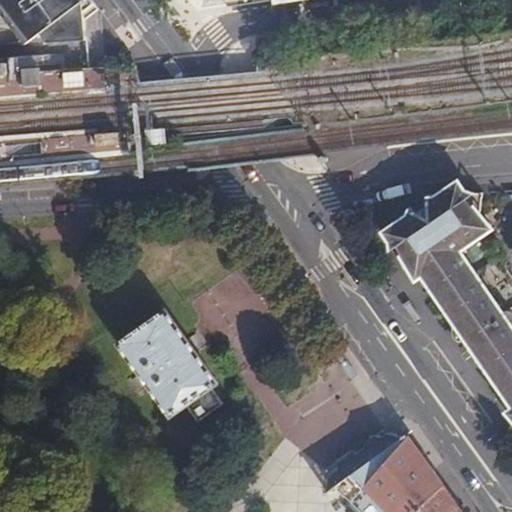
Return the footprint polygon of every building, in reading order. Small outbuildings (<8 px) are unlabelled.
[(57,30),(55,23),(53,20),(44,9),(40,4),(37,0),(0,0),(0,6),(28,44),(43,33),(48,39),(57,30)] [(62,18),(86,0),(85,0),(37,0),(40,4),(44,9),(53,20),(55,23),(62,18)] [(57,30),(48,39),(49,41),(63,41),(75,40),(87,40),(86,20),(86,11),(86,0),(62,18),(55,23),(57,30)] [(86,20),(101,10),(99,6),(94,0),(85,0),(86,0),(86,11),(86,20)] [(0,76),(4,76),(11,76),(10,65),(4,65),(0,65),(0,76)] [(113,136),(100,137),(101,142),(101,147),(114,147),(113,136)] [(437,198),(475,194),(468,192),(467,191),(460,182),(437,198)] [(410,215),(405,219),(386,232),(417,283),(423,278),(455,325),(455,333),(456,336),(459,339),(463,341),(466,340),(511,407),(510,412),(511,414),(511,267),(488,232),(491,231),(493,228),(482,213),(484,193),(475,194),(437,198),(429,198),(429,206),(420,212),(413,209),(410,215)] [(167,312),(122,343),(172,415),(190,402),(201,418),(221,403),(210,388),(217,383),(167,312)] [(405,436),(404,436),(390,433),(383,437),(376,436),(367,442),(365,447),(358,452),(355,450),(338,464),(340,468),(331,475),(328,492),(335,487),(340,491),(352,502),(365,487),(410,436),(408,434),(405,436)] [(415,511),(445,484),(410,436),(365,487),(388,511),(415,511)] [(464,511),(445,484),(415,511),(464,511)] [(388,511),(365,487),(352,502),(362,511),(388,511)]
